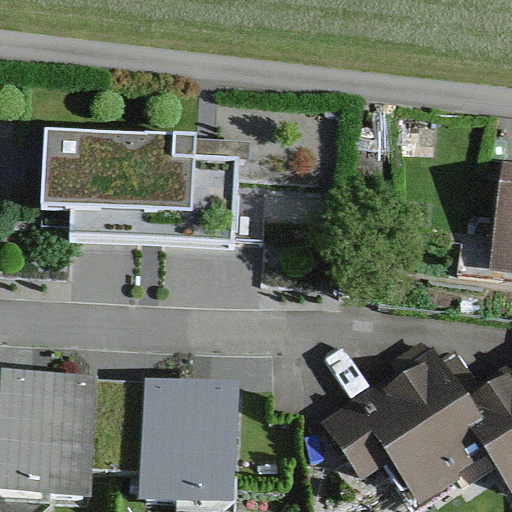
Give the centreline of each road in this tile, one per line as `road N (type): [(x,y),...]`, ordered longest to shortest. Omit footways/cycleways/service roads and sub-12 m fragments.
road 1 (residential): [(511,103),(0,42)]
road 2 (residential): [(509,342),(0,325)]
